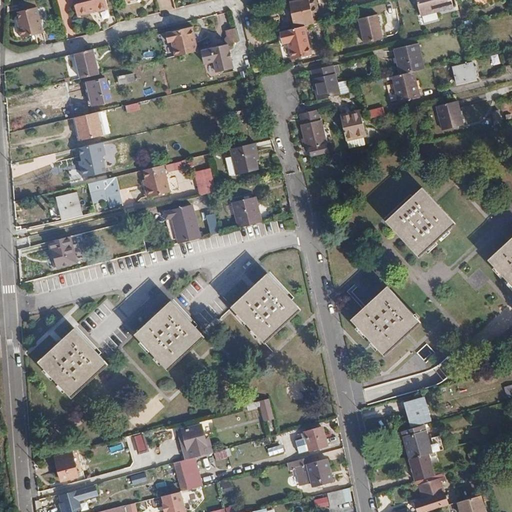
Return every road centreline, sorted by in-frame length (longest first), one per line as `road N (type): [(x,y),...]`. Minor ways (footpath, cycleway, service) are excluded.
road 1 (residential): [(283,90),(282,124),(368,511)]
road 2 (residential): [(26,511),(0,180)]
road 3 (residential): [(236,0),(0,63)]
